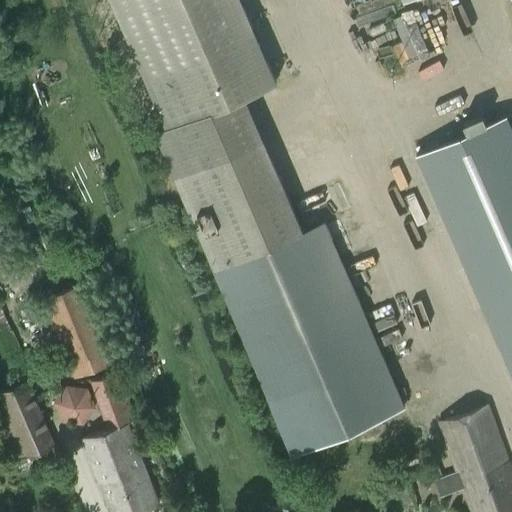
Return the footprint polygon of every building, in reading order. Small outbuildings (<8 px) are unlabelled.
[(155,131),(237,321),(294,452),(405,405),(369,321),(324,219),(303,228),(244,94),(276,80),(241,0),(111,0),(166,126),(155,131)] [(511,138),(501,114),(413,153),(487,321),(511,376),(511,138)] [(2,216),(0,216),(0,243),(10,239),(2,216)] [(42,298),(51,321),(73,376),(112,361),(97,321),(81,282),(42,298)] [(0,361),(21,352),(0,308),(0,361)] [(110,511),(133,511),(157,503),(125,420),(135,416),(116,368),(90,379),(109,426),(81,437),(110,511)] [(0,442),(8,462),(53,443),(26,379),(0,389),(0,442)] [(511,477),(486,404),(466,410),(439,420),(457,470),(433,478),(439,495),(463,487),(471,511),(498,511),(511,507),(511,477)]
